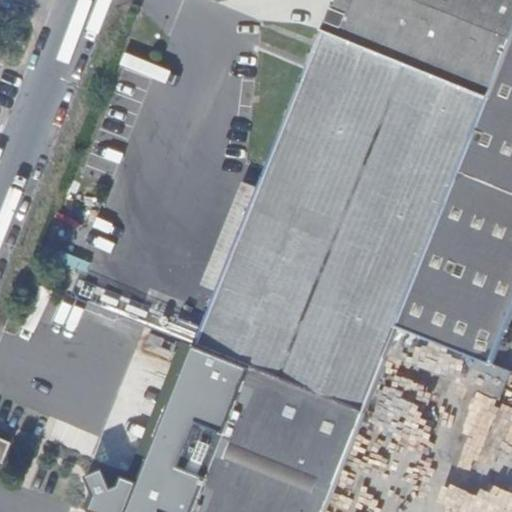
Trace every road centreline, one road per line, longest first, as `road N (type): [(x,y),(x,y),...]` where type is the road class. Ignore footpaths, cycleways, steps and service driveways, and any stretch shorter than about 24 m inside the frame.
road 1 (unknown): [(147,0),(174,20),(193,93),(187,135),(134,285)]
road 2 (unclassified): [(0,213),(85,0)]
road 3 (unknown): [(0,371),(80,405),(106,399),(132,354)]
